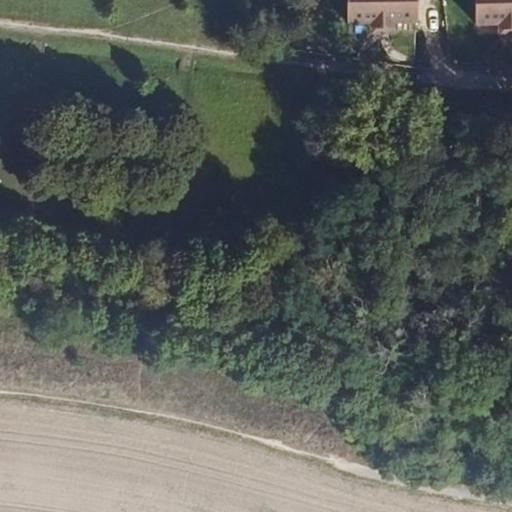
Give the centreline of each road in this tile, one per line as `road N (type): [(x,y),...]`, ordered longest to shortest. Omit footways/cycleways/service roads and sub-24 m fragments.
road 1 (track): [(511,500),(250,435),(0,397)]
road 2 (track): [(280,61),(92,31),(0,28)]
road 3 (residential): [(280,61),(511,84)]
